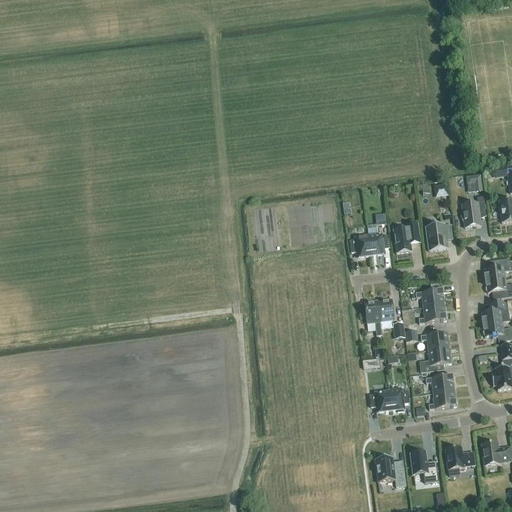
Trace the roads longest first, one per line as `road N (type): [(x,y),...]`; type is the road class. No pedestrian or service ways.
road 1 (track): [(233,511),(246,429),(238,311),(0,343)]
road 2 (residential): [(465,269),(463,310),(481,416)]
